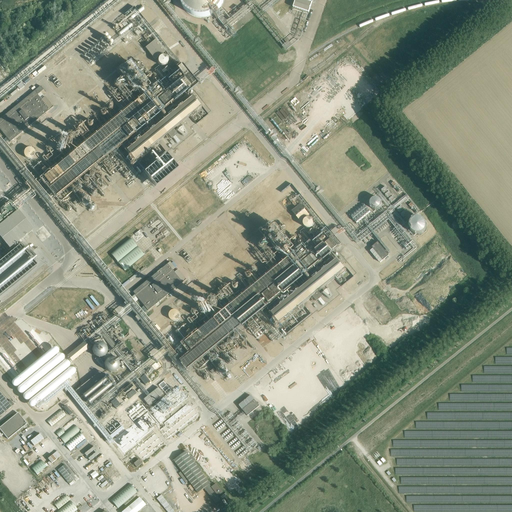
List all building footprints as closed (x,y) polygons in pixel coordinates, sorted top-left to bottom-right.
[(223,0),(180,0),(181,2),(182,6),(184,8),(186,11),(188,13),(191,15),(192,16),(195,17),(198,17),(201,18),(204,17),(207,17),(210,16),(212,15),(214,14),(218,11),(218,10),(220,8),(222,6),(223,4),(224,1),(223,0)] [(295,0),(293,8),(309,13),(313,0),(295,0)] [(138,10),(135,6),(125,14),(130,20),(145,9),(143,6),(138,10)] [(132,22),(119,33),(122,36),(134,25),(132,22)] [(12,81),(10,82),(8,82),(7,87),(8,89),(13,85),(13,84),(24,76),(26,78),(29,76),(27,74),(27,71),(30,69),(35,70),(37,68),(35,66),(38,66),(44,61),(46,61),(47,57),(51,53),(55,54),(65,46),(63,44),(65,42),(64,42),(64,39),(64,38),(12,79),(12,81)] [(290,41),(284,45),(288,49),(293,46),(290,41)] [(166,62),(166,61),(166,59),(165,57),(164,56),(162,56),(160,56),(159,57),(158,58),(157,60),(157,61),(157,62),(158,64),(160,65),(162,65),(163,65),(164,65),(165,64),(165,63),(166,62)] [(134,61),(120,71),(134,92),(138,89),(140,93),(151,86),(134,61)] [(117,83),(121,88),(126,82),(122,78),(117,83)] [(178,101),(189,93),(188,91),(192,88),(186,79),(166,94),(172,102),(176,99),(178,101)] [(46,114),(46,113),(53,107),(45,97),(41,100),(39,98),(46,93),(41,86),(26,98),(25,97),(23,99),(24,100),(0,119),(0,130),(10,142),(39,118),(40,119),(46,114)] [(78,90),(68,97),(72,103),(82,97),(78,90)] [(126,151),(134,162),(200,108),(191,98),(126,151)] [(84,154),(85,157),(92,151),(93,152),(98,148),(96,145),(93,148),(91,145),(93,144),(91,141),(81,149),(82,150),(84,149),(86,152),(84,154)] [(34,154),(34,153),(34,151),(33,150),(33,149),(31,148),(30,147),(29,147),(27,147),(26,147),(24,148),(23,150),(23,151),(23,152),(23,155),(23,156),(24,156),(25,157),(26,158),(28,158),(29,158),(30,158),(32,157),(33,156),(34,155),(34,154)] [(105,158),(105,154),(100,154),(100,150),(98,150),(97,153),(95,153),(95,158),(105,158)] [(371,204),(371,206),(373,208),(375,209),(377,209),(379,208),(381,207),(382,205),(382,203),(382,201),(381,200),(379,199),(377,198),(375,198),(373,199),(371,201),(371,204)] [(351,214),(357,223),(372,213),(366,204),(351,214)] [(36,235),(20,217),(0,233),(0,240),(12,255),(36,235)] [(413,231),(415,233),(418,235),(421,235),(424,234),(426,232),(428,230),(428,227),(428,224),(427,222),(425,220),(422,219),(419,218),(416,219),(414,221),(412,223),(412,226),(412,229),(413,231)] [(312,227),(313,225),(312,223),(311,222),(310,221),(309,220),(308,220),(307,220),(305,221),(304,222),(303,223),(303,225),(303,226),(303,227),(304,228),(304,229),(305,229),(306,230),(308,230),(310,230),(310,229),(311,228),(312,228),(312,227)] [(279,224),(263,231),(268,242),(264,244),(265,247),(271,244),(270,242),(274,240),(280,252),(286,249),(285,246),(289,244),(279,224)] [(47,229),(46,267),(48,266),(50,266),(65,254),(63,252),(63,249),(58,242),(47,229)] [(129,237),(110,253),(118,263),(138,247),(129,237)] [(334,239),(328,244),(335,252),(341,246),(334,239)] [(389,256),(378,242),(372,247),(383,261),(389,256)] [(327,243),(315,252),(317,254),(304,263),(310,271),(320,263),(334,253),(327,243)] [(138,247),(118,263),(125,271),(144,255),(138,247)] [(271,314),(280,324),(312,297),(317,302),(319,300),(323,306),(325,304),(321,298),(323,297),(319,292),(322,289),(324,292),(323,293),(330,299),(331,297),(333,296),(329,289),(327,289),(325,287),(345,270),(337,260),(271,314)] [(293,261),(185,346),(193,357),(183,365),(191,375),(271,312),(310,281),(293,261)] [(148,311),(155,305),(186,280),(178,270),(174,273),(172,270),(175,268),(170,262),(133,292),(148,311)] [(342,286),(337,289),(341,296),(347,292),(342,286)] [(179,317),(179,316),(179,315),(178,314),(177,313),(175,311),(174,311),(172,311),(171,311),(169,312),(169,313),(168,314),(168,315),(168,316),(168,317),(168,318),(168,319),(169,320),(170,321),(171,322),(173,322),(175,322),(176,321),(177,320),(178,319),(179,317)] [(171,332),(166,337),(174,346),(179,341),(171,332)] [(106,351),(106,349),(106,348),(105,346),(105,345),(104,344),(103,343),(101,342),(100,342),(98,341),(97,342),(95,342),(94,343),(93,344),(92,345),(91,346),(90,348),(90,349),(90,351),(91,352),(92,354),(93,355),(94,355),(95,356),(97,357),(98,357),(99,357),(101,356),(102,356),(104,355),(105,354),(105,352),(106,351)] [(118,360),(117,359),(115,358),(113,358),(111,358),(110,358),(108,359),(106,360),(105,362),(104,364),(104,366),(104,368),(105,370),(106,371),(108,373),(109,373),(112,374),(114,374),(115,373),(116,373),(118,371),(119,370),(120,368),(120,366),(120,364),(119,362),(118,360)] [(106,377),(83,393),(90,404),(116,385),(108,374),(105,376),(106,377)] [(146,384),(150,381),(146,375),(142,378),(146,384)] [(158,387),(143,399),(149,407),(164,395),(158,387)] [(138,393),(134,388),(126,394),(130,399),(138,393)] [(0,393),(0,416),(11,407),(0,393)] [(251,396),(239,406),(248,416),(249,415),(250,416),(251,415),(253,413),(253,412),(260,406),(259,406),(260,405),(259,403),(257,402),(251,396)] [(118,398),(112,401),(116,408),(121,406),(118,398)] [(52,427),(65,415),(61,410),(47,421),(52,427)] [(18,414),(0,428),(0,429),(8,440),(27,425),(18,414)] [(75,425),(61,437),(65,443),(80,431),(75,425)] [(61,429),(56,433),(60,437),(65,433),(61,429)] [(40,433),(31,441),(35,446),(44,438),(40,433)] [(81,433),(68,444),(72,450),(85,439),(81,433)] [(90,461),(101,453),(96,446),(85,453),(90,461)] [(61,456),(57,451),(49,458),(53,462),(61,456)] [(205,488),(209,485),(210,484),(186,452),(174,461),(198,493),(205,488)] [(96,459),(100,463),(105,458),(101,454),(96,459)] [(46,467),(41,460),(32,468),(37,475),(46,467)] [(109,460),(104,464),(108,468),(113,464),(109,460)] [(139,460),(134,464),(137,468),(142,464),(139,460)] [(75,479),(64,465),(58,471),(69,484),(75,479)] [(91,474),(94,479),(100,475),(96,470),(91,474)] [(209,485),(205,488),(216,503),(220,500),(218,497),(223,494),(216,484),(211,488),(209,485)] [(129,485),(111,500),(118,509),(136,493),(129,485)] [(58,510),(70,500),(65,494),(54,504),(58,510)] [(161,495),(157,499),(167,511),(173,511),(174,511),(161,495)] [(139,498),(122,511),(137,511),(146,505),(139,498)] [(74,511),(78,510),(71,501),(57,511),(74,511)]
